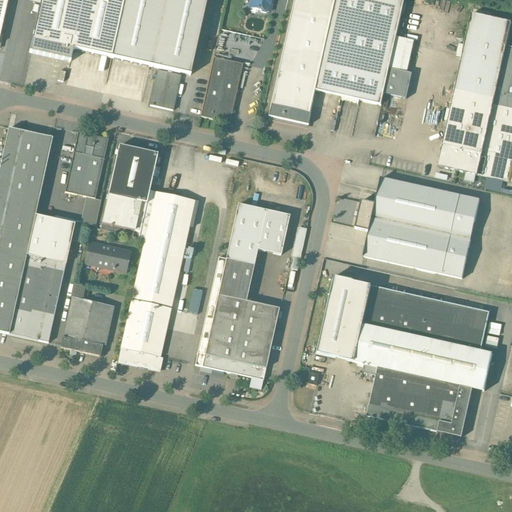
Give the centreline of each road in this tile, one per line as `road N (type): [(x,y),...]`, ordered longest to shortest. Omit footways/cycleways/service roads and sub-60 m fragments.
road 1 (residential): [(0,96),(291,159),(312,177),(320,209),(274,422)]
road 2 (unclassified): [(274,422),(0,362)]
road 3 (unknown): [(194,138),(193,171),(219,195),(226,217),(184,391)]
road 4 (unclassified): [(511,477),(274,422)]
